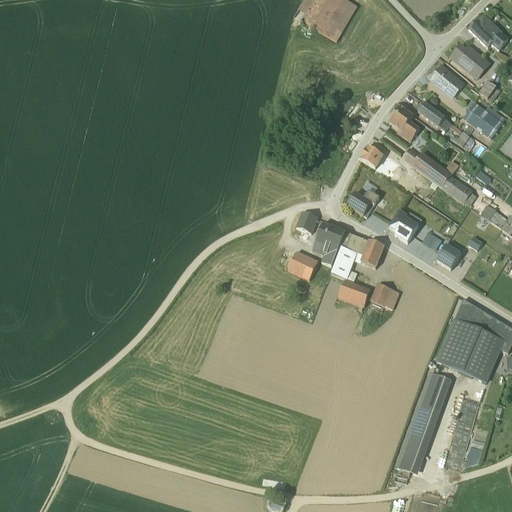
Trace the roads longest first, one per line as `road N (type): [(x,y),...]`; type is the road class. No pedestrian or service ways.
road 1 (residential): [(437,54),(387,109),(338,194),(335,216),(511,326)]
road 2 (track): [(60,407),(138,344),(206,257),(299,212),(333,207)]
road 3 (track): [(293,504),(74,444),(60,407)]
road 4 (track): [(511,463),(406,496),(293,504)]
